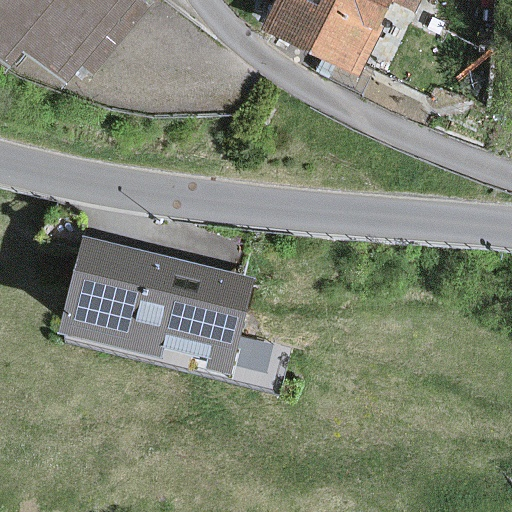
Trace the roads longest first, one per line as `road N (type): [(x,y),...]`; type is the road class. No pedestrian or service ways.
road 1 (residential): [(0,149),(153,189),(511,221)]
road 2 (residential): [(224,0),(267,60),(511,164)]
